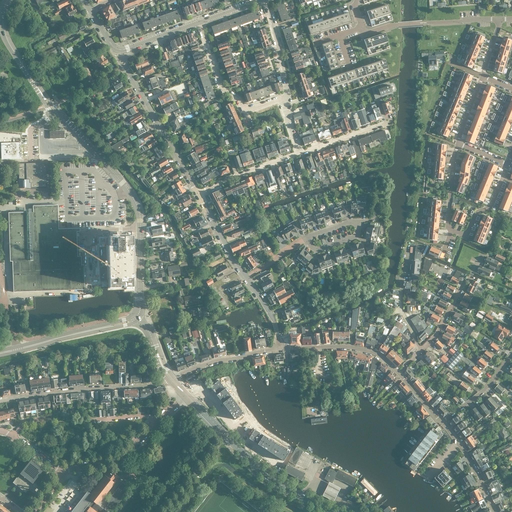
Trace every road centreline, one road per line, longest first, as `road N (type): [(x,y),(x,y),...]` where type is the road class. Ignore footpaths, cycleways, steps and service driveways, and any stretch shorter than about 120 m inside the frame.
road 1 (tertiary): [(136,317),(138,209),(56,113)]
road 2 (residential): [(171,379),(0,400)]
road 3 (residential): [(198,194),(120,49)]
road 4 (unclassified): [(62,471),(120,458),(186,395)]
road 5 (tertiary): [(327,511),(268,480),(225,436)]
road 6 (tertiary): [(56,113),(10,47),(7,0)]
road 7 (tertiary): [(16,349),(136,317)]
road 8 (residential): [(398,372),(361,349),(281,349)]
